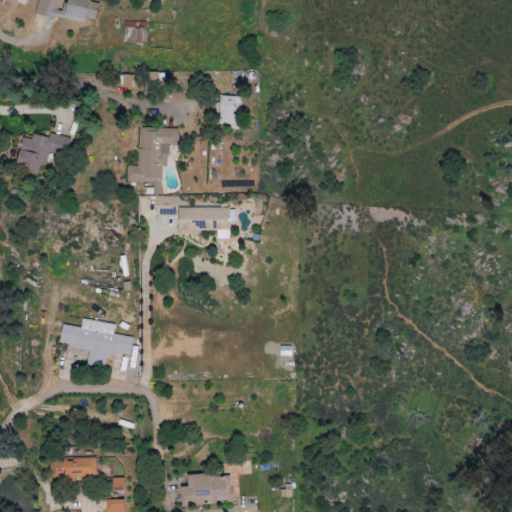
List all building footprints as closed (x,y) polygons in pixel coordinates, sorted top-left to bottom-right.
[(0,0),(0,10),(15,10),(15,4),(26,4),(26,0),(0,0)] [(38,0),(35,14),(85,25),(86,18),(94,19),(98,1),(92,0),(68,0),(67,4),(61,3),(61,0),(38,0)] [(146,22),(123,22),(123,43),(145,44),(146,22)] [(132,87),(133,75),(120,75),(119,87),(132,87)] [(239,96),(219,95),(218,126),(238,126),(239,96)] [(178,128),(139,127),(138,166),(127,166),(127,182),(155,183),(155,194),(161,194),(162,166),(167,167),(167,146),(177,146),(178,128)] [(69,137),(48,133),(47,136),(31,134),(31,139),(20,137),(15,170),(37,173),(39,164),(45,165),(47,152),(66,155),(69,137)] [(198,231),(229,230),(228,207),(177,208),(178,234),(198,233),(198,231)] [(62,324),(59,345),(89,349),(86,365),(104,368),(106,353),(130,357),(133,337),(113,334),(115,324),(82,319),(81,327),(62,324)] [(96,458),(50,459),(50,478),(96,477),(96,458)] [(181,506),(231,504),(230,474),(187,476),(187,487),(180,487),(181,506)] [(105,511),(123,511),(123,499),(106,500),(105,511)]
